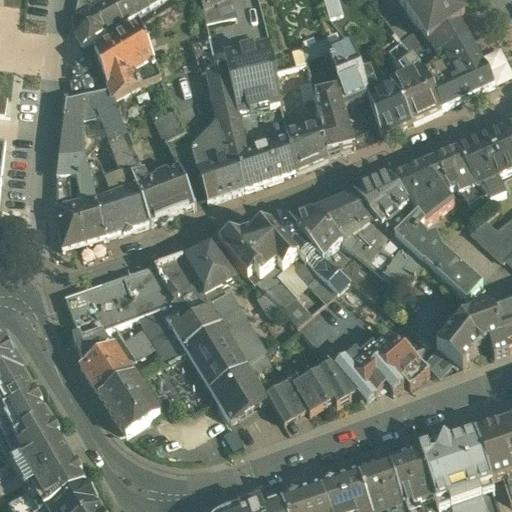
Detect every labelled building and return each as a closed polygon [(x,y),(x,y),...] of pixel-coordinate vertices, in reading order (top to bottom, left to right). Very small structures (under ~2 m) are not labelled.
[(93,15),(79,0),(78,0),(73,25),(93,15)] [(110,6),(101,0),(79,0),(93,15),(110,6)] [(123,0),(119,0),(110,6),(122,27),(135,19),(123,0)] [(141,0),(123,0),(135,19),(149,11),(141,0)] [(141,0),(149,11),(168,0),(141,0)] [(227,0),(198,0),(202,16),(229,4),(227,0)] [(337,0),(322,0),(329,22),(343,18),(337,0)] [(465,21),(450,0),(397,0),(428,46),(429,45),(460,25),(465,21)] [(229,4),(202,16),(205,29),(234,22),(229,4)] [(110,6),(93,15),(105,36),(122,27),(110,6)] [(93,15),(73,25),(75,40),(82,51),(106,38),(105,36),(93,15)] [(460,25),(429,45),(438,62),(444,58),(470,44),(460,25)] [(139,29),(95,56),(107,94),(154,67),(139,29)] [(400,48),(424,75),(437,62),(428,46),(417,31),(400,48)] [(484,69),(470,44),(444,58),(458,83),(484,69)] [(360,72),(349,48),(328,56),(344,99),(339,100),(342,111),(368,100),(365,86),(362,78),(360,72)] [(424,75),(400,48),(388,57),(405,79),(390,86),(392,89),(401,102),(412,126),(442,113),(433,94),(424,75)] [(224,59),(227,70),(238,118),(280,108),(269,50),(224,59)] [(435,66),(424,75),(433,94),(447,88),(435,66)] [(154,67),(107,94),(110,100),(111,99),(114,107),(141,92),(161,83),(154,67)] [(370,68),(360,72),(362,78),(365,86),(372,83),(372,85),(376,83),(370,68)] [(484,69),(458,83),(447,88),(433,94),(442,113),(494,89),(486,68),(484,69)] [(238,118),(227,70),(215,73),(207,77),(218,128),(192,154),(199,173),(226,163),(236,160),(246,156),(238,118)] [(392,89),(376,97),(372,85),(372,83),(365,86),(368,100),(382,140),(412,126),(401,102),(392,89)] [(339,100),(337,94),(314,99),(318,113),(317,113),(320,129),(326,159),(355,152),(348,128),(342,111),(339,100)] [(110,100),(81,106),(84,147),(85,157),(111,148),(107,138),(124,132),(114,107),(111,99),(110,100)] [(67,109),(62,145),(84,147),(81,106),(67,109)] [(174,115),(153,126),(163,149),(186,136),(174,115)] [(320,129),(294,135),(302,173),(327,163),(326,159),(320,129)] [(511,130),(506,132),(500,135),(511,158),(511,130)] [(124,132),(107,138),(111,148),(128,142),(124,132)] [(294,135),(286,137),(287,142),(295,176),(302,173),(294,135)] [(511,158),(500,135),(456,154),(471,182),(477,189),(498,180),(511,173),(511,158)] [(142,177),(128,142),(111,148),(123,180),(132,181),(142,177)] [(287,142),(273,146),(282,181),(295,176),(287,142)] [(84,147),(62,145),(59,165),(85,163),(85,157),(84,147)] [(273,146),(254,153),(263,188),(282,181),(273,146)] [(246,156),(236,160),(245,194),(263,188),(254,153),(246,156)] [(425,168),(422,169),(440,192),(443,190),(445,188),(450,194),(457,191),(459,196),(477,189),(471,182),(456,154),(425,168)] [(199,173),(196,174),(207,207),(245,194),(236,160),(226,163),(199,173)] [(85,163),(59,165),(57,182),(69,181),(76,182),(90,181),(85,163)] [(422,169),(387,184),(408,211),(417,222),(419,234),(453,207),(440,192),(422,169)] [(179,175),(167,180),(183,216),(195,211),(179,175)] [(157,183),(148,186),(145,176),(142,177),(132,181),(149,229),(183,216),(167,180),(166,176),(156,180),(157,183)] [(117,200),(97,207),(105,243),(149,229),(132,181),(123,180),(111,184),(117,200)] [(498,180),(477,189),(486,199),(490,205),(506,198),(498,180)] [(82,209),(69,211),(69,181),(57,182),(56,214),(62,255),(105,243),(97,207),(90,181),(76,182),(82,209)] [(387,184),(367,194),(391,225),(408,211),(387,184)] [(391,225),(367,194),(355,200),(372,223),(385,233),(391,225)] [(355,200),(312,217),(313,220),(340,245),(355,235),(372,223),(355,200)] [(312,217),(289,225),(298,239),(299,239),(311,251),(323,263),(340,245),(313,220),(312,217)] [(289,225),(286,219),(268,226),(271,230),(284,245),(299,260),(308,254),(311,251),(299,239),(298,239),(289,225)] [(417,222),(395,242),(403,251),(424,268),(430,273),(444,257),(419,234),(417,222)] [(372,223),(355,235),(387,263),(395,263),(403,251),(395,242),(387,235),(385,233),(372,223)] [(496,235),(485,226),(472,237),(503,267),(507,264),(511,257),(511,238),(504,230),(496,235)] [(271,230),(218,249),(254,289),(256,288),(273,273),(277,270),(282,276),(292,267),(299,260),(284,245),(271,230)] [(212,247),(181,261),(182,263),(204,300),(217,292),(235,281),(212,247)] [(424,268),(403,251),(391,269),(383,281),(406,295),(424,268)] [(320,266),(308,254),(299,260),(321,283),(332,294),(343,282),(323,263),(320,266)] [(482,290),(444,257),(430,273),(467,307),(482,290)] [(321,283),(299,260),(292,267),(296,271),(295,276),(311,292),(321,283)] [(182,263),(154,273),(176,310),(178,314),(163,321),(166,324),(183,354),(222,329),(210,309),(204,300),(182,263)] [(154,273),(125,285),(140,324),(176,310),(154,273)] [(283,282),(273,273),(256,288),(265,297),(281,312),(294,303),(279,285),(283,282)] [(343,282),(332,294),(337,298),(339,296),(340,297),(348,290),(347,288),(349,286),(343,282)] [(321,283),(311,292),(327,307),(337,298),(332,294),(321,283)] [(124,284),(66,304),(79,339),(73,341),(75,347),(103,337),(140,324),(125,285),(124,284)] [(217,292),(204,300),(210,309),(222,301),(217,292)] [(281,312),(265,297),(257,303),(269,321),(281,312)] [(264,358),(227,299),(222,301),(210,309),(222,329),(246,369),(264,358)] [(294,303),(281,312),(298,332),(311,321),(294,303)] [(140,324),(145,334),(166,324),(163,321),(178,314),(176,310),(140,324)] [(493,366),(508,360),(494,323),(478,310),(436,357),(462,378),(487,348),(493,366)] [(511,314),(495,321),(509,359),(511,357),(511,314)] [(166,324),(145,334),(157,354),(166,369),(186,358),(183,354),(166,324)] [(222,329),(183,354),(186,358),(230,429),(258,412),(259,414),(261,412),(260,411),(268,406),(267,403),(253,380),(246,369),(222,329)] [(157,354),(145,334),(124,347),(137,367),(157,354)] [(103,337),(75,347),(84,369),(110,352),(103,337)] [(0,341),(0,379),(18,372),(0,341)] [(377,354),(373,350),(360,361),(356,356),(344,366),(376,403),(386,395),(393,401),(406,390),(410,395),(430,378),(389,344),(377,354)] [(84,369),(80,371),(100,401),(132,379),(113,350),(110,352),(84,369)] [(264,358),(246,369),(253,380),(270,369),(264,358)] [(376,403),(344,366),(335,374),(367,412),(376,403)] [(0,379),(0,434),(7,446),(0,449),(0,452),(53,435),(18,372),(0,379)] [(331,372),(294,394),(308,418),(310,421),(334,406),(337,411),(356,400),(331,372)] [(132,379),(100,401),(126,442),(160,421),(132,379)] [(291,389),(267,403),(268,406),(284,432),(308,418),(294,394),(291,389)] [(511,424),(478,436),(474,437),(475,443),(480,441),(484,440),(501,487),(509,511),(511,509),(511,424)] [(52,511),(87,492),(53,435),(0,452),(0,453),(26,500),(8,511),(9,511),(52,511)] [(501,487),(484,440),(480,441),(475,443),(491,491),(496,489),(501,487)] [(475,443),(447,452),(444,450),(441,454),(417,463),(433,507),(434,511),(482,511),(480,504),(494,500),(491,491),(475,443)] [(417,463),(388,473),(400,511),(417,511),(433,507),(417,463)] [(400,511),(388,473),(359,483),(368,511),(400,511)] [(368,511),(359,483),(320,495),(325,511),(368,511)] [(97,511),(87,492),(52,511),(97,511)] [(312,498),(301,502),(281,509),(282,511),(325,511),(320,495),(312,498)]
